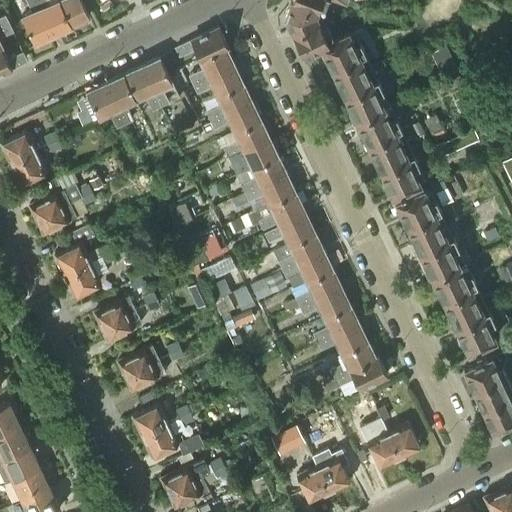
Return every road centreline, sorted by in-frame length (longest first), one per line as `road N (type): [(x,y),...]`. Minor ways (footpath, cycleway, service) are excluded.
road 1 (residential): [(470,473),(250,0)]
road 2 (residential): [(137,511),(0,226)]
road 3 (residential): [(0,103),(223,0)]
